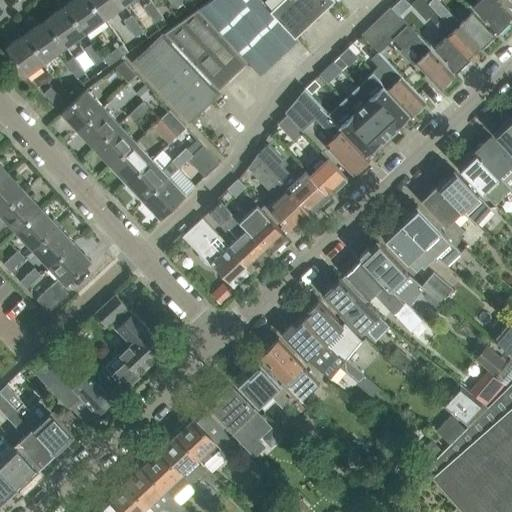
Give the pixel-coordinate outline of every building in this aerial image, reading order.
[(105,19),(92,0),(72,0),(66,5),(86,33),(105,19)] [(125,5),(121,0),(92,0),(105,19),(125,5)] [(163,15),(152,0),(150,0),(144,5),(155,20),(163,15)] [(297,40),(295,37),(259,0),(209,0),(198,9),(206,18),(247,62),(260,75),(297,40)] [(259,0),(295,37),(333,0),(259,0)] [(475,53),(425,0),(415,0),(411,4),(427,21),(431,17),(447,35),(434,48),(456,71),(475,53)] [(425,0),(475,53),(484,45),(486,46),(493,39),(492,38),(495,35),(472,11),(461,22),(440,0),(425,0)] [(511,18),(511,11),(501,0),(477,0),(473,4),(498,32),(501,29),(506,28),(508,22),(511,18)] [(511,0),(501,0),(511,11),(511,0)] [(86,33),(66,5),(46,19),(66,47),(86,33)] [(408,25),(391,8),(391,7),(382,16),(398,34),(408,25)] [(247,62),(206,18),(198,9),(165,32),(219,89),(247,62)] [(144,29),(133,13),(125,19),(136,35),(144,29)] [(398,34),(382,16),(372,24),(389,43),(394,38),(398,34)] [(66,47),(46,19),(27,33),(47,61),(66,47)] [(389,43),(372,24),(363,33),(376,47),(378,50),(380,52),(389,43)] [(408,25),(398,34),(394,38),(404,47),(401,50),(414,64),(416,62),(440,87),(443,84),(447,84),(451,80),(451,76),(454,73),(408,25)] [(47,61),(27,33),(7,47),(26,75),(47,61)] [(218,93),(162,34),(133,62),(189,121),(218,93)] [(105,56),(93,41),(86,47),(97,63),(105,58),(104,56),(105,56)] [(109,64),(129,50),(123,42),(105,56),(104,56),(105,58),(109,64)] [(378,50),(371,57),(379,66),(373,71),(379,77),(378,78),(382,81),(381,82),(388,89),(387,90),(410,115),(414,111),(418,111),(422,107),(422,103),(426,100),(425,99),(380,52),(378,50)] [(85,72),(74,55),(66,61),(77,77),(85,72)] [(349,64),(340,55),(334,61),(342,70),(349,64)] [(137,73),(125,60),(116,66),(128,81),(137,73)] [(334,61),(319,74),(328,84),(343,71),(342,70),(334,61)] [(371,73),(357,86),(396,128),(410,115),(387,90),(388,89),(381,82),(382,81),(378,78),(379,77),(373,71),(371,73)] [(315,79),(306,87),(312,93),(320,85),(315,79)] [(65,99),(51,85),(44,92),(58,106),(65,99)] [(138,92),(145,99),(153,92),(146,85),(138,92)] [(305,88),(368,155),(387,136),(389,138),(395,132),(394,130),(396,128),(357,86),(343,99),(329,113),(305,88)] [(78,130),(104,106),(87,88),(61,112),(78,130)] [(329,114),(305,88),(285,112),(288,114),(299,127),(300,126),(303,129),(316,117),(335,137),(327,144),(354,173),(370,158),(368,155),(329,114)] [(136,121),(150,107),(144,100),(129,114),(136,121)] [(95,147),(120,123),(104,106),(78,130),(95,147)] [(159,119),(176,137),(187,127),(170,110),(159,119)] [(299,127),(288,114),(278,124),(293,141),(303,131),(302,130),(299,127)] [(511,119),(510,117),(494,133),(511,151),(511,119)] [(111,165),(137,140),(120,123),(95,147),(111,165)] [(498,176),(511,163),(511,157),(491,135),(482,143),(478,144),(476,149),(474,151),(498,176)] [(154,158),(137,140),(111,165),(128,182),(154,158)] [(264,163),(273,173),(285,161),(276,151),(269,144),(268,145),(257,156),(264,163)] [(170,175),(194,153),(187,146),(163,168),(154,158),(128,182),(144,200),(170,175)] [(203,146),(188,159),(204,177),(210,170),(219,163),(203,146)] [(509,188),(498,176),(474,151),(473,152),(471,150),(464,157),(466,159),(458,166),(494,203),(509,188)] [(329,196),(348,178),(347,177),(322,151),(306,166),(312,171),(309,174),(329,196)] [(273,173),(264,163),(257,156),(248,168),(268,189),(274,184),(282,193),(268,206),(292,231),(311,213),(273,173)] [(0,180),(9,173),(0,163),(0,180)] [(282,164),(273,173),(311,213),(329,196),(309,174),(306,171),(296,180),(282,164)] [(490,208),(454,170),(446,177),(445,176),(438,182),(440,183),(438,185),(461,211),(463,209),(476,224),(490,208)] [(1,213),(25,190),(9,173),(0,180),(0,212),(1,213)] [(161,217),(186,194),(187,193),(170,175),(144,200),(161,217)] [(238,178),(227,188),(235,196),(246,186),(238,178)] [(461,211),(438,185),(422,200),(445,226),(458,236),(465,229),(453,219),(461,211)] [(17,231),(42,208),(25,190),(1,213),(0,212),(0,228),(8,221),(17,231)] [(270,252),(239,219),(222,200),(209,211),(226,230),(229,227),(238,236),(229,244),(252,269),(270,252)] [(287,236),(264,211),(256,203),(239,219),(270,252),(287,236)] [(417,205),(401,221),(424,246),(434,256),(434,255),(445,266),(460,252),(453,244),(417,205)] [(33,248),(58,225),(42,208),(17,231),(33,248)] [(203,217),(185,233),(202,251),(200,252),(211,264),(213,262),(234,285),(252,269),(229,244),(220,235),(203,217)] [(424,246),(401,221),(398,223),(393,223),(393,228),(384,236),(408,261),(415,269),(421,264),(423,266),(434,256),(424,246)] [(50,266),(74,242),(58,225),(33,248),(50,266)] [(425,285),(410,273),(409,274),(379,241),(371,249),(369,247),(361,254),(363,256),(361,258),(391,291),(393,289),(405,302),(406,300),(408,303),(425,285)] [(67,284),(91,260),(74,242),(50,266),(60,276),(37,298),(50,310),(70,292),(63,284),(65,282),(67,284)] [(11,269),(25,256),(19,249),(4,262),(11,269)] [(423,319),(408,303),(406,300),(405,302),(393,289),(391,291),(361,258),(345,273),(368,298),(375,293),(394,313),(395,312),(412,330),(423,319)] [(27,287),(42,273),(35,266),(20,280),(27,287)] [(435,270),(426,281),(444,298),(454,286),(435,270)] [(341,277),(324,292),(362,331),(365,329),(375,339),(383,331),(390,323),(380,315),(341,277)] [(108,325),(128,306),(116,292),(95,311),(108,325)] [(361,342),(344,324),(319,298),(301,315),(338,355),(340,353),(347,358),(361,342)] [(108,364),(108,367),(113,372),(126,386),(167,348),(133,312),(121,323),(117,327),(131,342),(108,364)] [(360,370),(347,358),(340,353),(338,355),(301,315),(282,333),(328,380),(341,366),(354,377),(360,370)] [(511,352),(511,321),(510,320),(494,338),(511,352)] [(460,356),(474,341),(458,327),(444,342),(460,356)] [(261,353),(260,354),(286,381),(300,396),(302,399),(320,382),(317,379),(303,365),(278,338),(270,344),(265,344),(261,348),(261,353)] [(475,358),(494,374),(505,360),(486,344),(475,358)] [(100,384),(88,372),(83,376),(58,350),(34,372),(67,408),(70,405),(86,423),(96,413),(97,414),(113,399),(110,395),(118,387),(108,376),(100,384)] [(290,396),(281,386),(281,385),(256,358),(235,378),(260,405),(272,394),(281,404),(290,396)] [(487,370),(469,390),(473,393),(487,405),(506,386),(487,370)] [(75,436),(51,410),(43,417),(9,381),(0,388),(0,391),(58,453),(75,436)] [(511,511),(511,382),(508,386),(507,385),(506,386),(487,405),(467,424),(465,426),(449,442),(451,443),(426,468),(465,511),(511,511)] [(487,405),(473,393),(469,390),(463,385),(461,382),(441,402),(467,424),(487,405)] [(271,427),(230,383),(209,402),(232,427),(229,430),(253,457),(264,447),(258,439),(271,427)] [(58,453),(0,391),(0,406),(25,434),(17,442),(15,444),(37,468),(39,467),(41,469),(58,453)] [(70,410),(63,416),(69,424),(76,417),(70,410)] [(449,442),(465,426),(452,413),(436,429),(449,442)] [(239,446),(224,430),(215,439),(194,417),(186,424),(184,423),(176,430),(178,432),(176,434),(199,458),(205,463),(222,447),(230,455),(239,446)] [(15,444),(17,442),(7,432),(5,434),(0,439),(0,448),(5,453),(0,457),(0,465),(19,486),(23,483),(25,484),(30,479),(30,477),(36,471),(35,470),(37,468),(15,444)] [(205,463),(199,458),(176,434),(170,440),(167,439),(160,446),(161,448),(160,449),(182,473),(184,472),(191,480),(192,481),(202,472),(210,481),(216,475),(205,463)] [(182,473),(160,449),(153,456),(151,454),(143,461),(145,464),(143,465),(173,497),(174,496),(191,480),(184,472),(182,473)] [(419,458),(409,468),(416,474),(426,464),(419,458)] [(0,465),(0,498),(3,502),(11,494),(14,494),(18,491),(17,488),(19,486),(0,465)] [(173,497),(143,465),(136,472),(134,470),(126,477),(128,480),(126,481),(155,511),(156,511),(157,511),(163,507),(180,511),(184,507),(174,496),(173,497)] [(111,500),(103,508),(106,511),(155,511),(126,481),(120,487),(117,486),(110,493),(111,495),(109,497),(111,500)]
